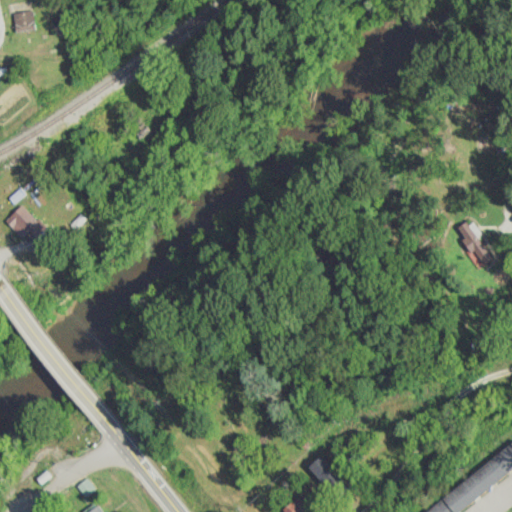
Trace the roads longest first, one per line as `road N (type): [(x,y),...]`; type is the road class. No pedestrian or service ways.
road 1 (secondary): [(103,417),(0,289)]
road 2 (residential): [(127,445),(21,511)]
